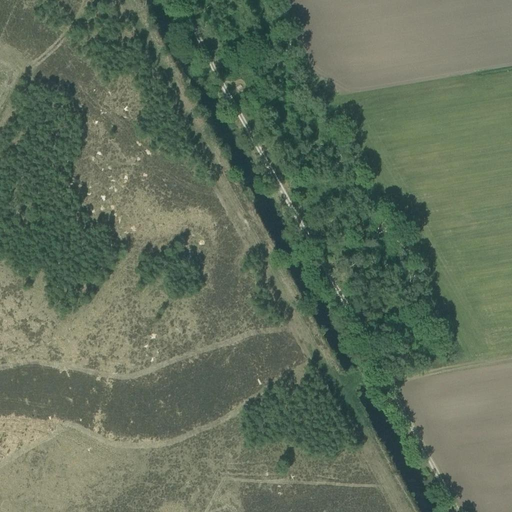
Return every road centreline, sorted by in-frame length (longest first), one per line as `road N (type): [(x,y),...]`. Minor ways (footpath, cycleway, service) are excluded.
road 1 (track): [(458,511),(176,0)]
road 2 (track): [(132,0),(407,511)]
road 3 (track): [(385,378),(511,356)]
